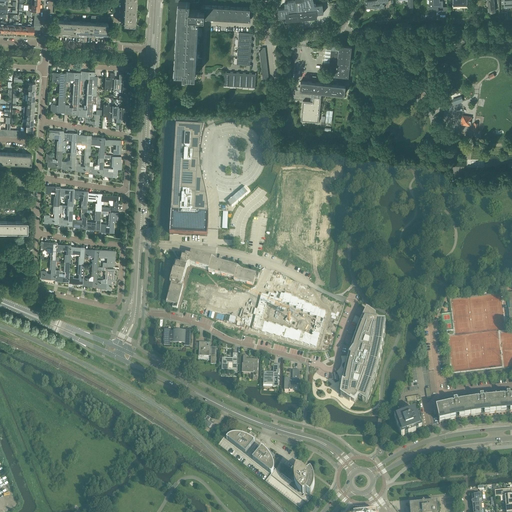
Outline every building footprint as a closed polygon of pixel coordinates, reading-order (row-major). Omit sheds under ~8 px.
[(125,4),(124,10),(135,11),(136,0),(124,0),(125,1),(124,1),(124,4),(125,4)] [(204,16),(204,17),(248,19),(251,20),(251,15),(250,15),(250,7),(249,7),(206,5),(202,5),(202,0),(198,0),(198,1),(196,1),(195,1),(194,0),(176,0),(176,1),(179,1),(179,2),(178,15),(175,64),(175,65),(175,72),(180,72),(183,72),(183,75),(183,77),(186,77),(186,76),(189,76),(195,76),(198,23),(199,16),(200,16),(204,16)] [(295,0),(296,0),(288,1),(288,2),(285,2),(285,3),(285,8),(278,9),(279,18),(286,17),(287,20),(317,17),(317,14),(324,13),(323,4),(316,5),(315,2),(316,2),(315,2),(314,2),(313,0),(295,0)] [(376,0),(366,1),(366,8),(367,8),(367,7),(374,6),(375,9),(384,8),(384,1),(388,1),(388,2),(388,0),(376,0)] [(430,0),(430,6),(428,6),(428,10),(431,10),(431,14),(428,14),(428,19),(447,18),(447,5),(445,5),(445,6),(443,6),(443,0),(440,0),(439,0),(430,0)] [(487,0),(489,9),(488,9),(489,12),(495,12),(493,0),(487,0)] [(135,11),(124,10),(124,15),(123,19),(124,19),(124,24),(135,25),(135,11)] [(91,16),(91,22),(93,22),(92,33),(98,33),(98,32),(100,32),(100,33),(103,33),(108,34),(108,23),(103,23),(96,23),(95,22),(95,16),(91,16)] [(67,31),(76,32),(76,21),(58,20),(57,31),(65,31),(65,30),(67,30),(67,31)] [(84,32),(92,33),(93,22),(91,22),(76,21),(76,32),(82,32),(82,31),(84,31),(84,32)] [(28,25),(27,33),(33,34),(34,29),(40,29),(40,25),(34,25),(34,26),(30,26),(30,24),(28,24),(28,25)] [(301,81),(300,89),(307,89),(307,90),(312,90),(311,101),(309,101),(305,101),(303,101),(303,103),(301,120),(319,122),(321,97),(322,93),(322,92),(337,93),(337,96),(343,97),(345,94),(346,86),(338,85),(338,84),(334,84),(334,77),(336,78),(348,79),(350,68),(352,47),(339,45),(339,47),(339,50),(331,50),(329,65),(333,65),(332,77),(331,84),(315,82),(316,76),(312,76),(311,82),(308,81),(308,82),(301,81)] [(73,93),(79,94),(81,72),(73,72),(73,73),(67,73),(67,72),(67,71),(67,73),(66,73),(66,80),(70,80),(71,79),(75,79),(74,81),(73,93)] [(81,72),(79,94),(81,94),(82,81),(85,81),(85,78),(89,78),(88,83),(87,94),(97,95),(98,76),(95,76),(95,71),(87,71),(87,73),(81,72),(81,71),(81,72)] [(59,85),(59,92),(65,93),(66,80),(66,73),(59,72),(59,74),(53,74),(53,72),(52,82),(53,82),(60,82),(60,85),(59,85)] [(110,87),(113,87),(114,87),(114,78),(115,73),(110,72),(110,73),(110,78),(108,77),(105,77),(105,89),(105,88),(106,88),(106,89),(107,89),(107,88),(110,88),(110,87)] [(119,89),(122,89),(123,80),(123,74),(119,74),(119,79),(117,79),(117,78),(114,78),(114,87),(113,87),(113,90),(114,90),(115,90),(116,91),(116,90),(119,90),(119,89)] [(122,89),(122,92),(123,92),(123,91),(124,91),(124,92),(125,92),(125,91),(127,92),(127,90),(131,90),(132,76),(128,75),(128,76),(128,81),(125,80),(123,80),(122,89)] [(50,112),(64,112),(65,104),(65,93),(59,92),(59,95),(57,95),(59,95),(58,105),(55,105),(55,104),(51,103),(50,112)] [(70,114),(78,115),(78,106),(79,94),(73,93),(72,102),(73,102),(73,106),(69,106),(69,104),(65,104),(64,112),(64,114),(65,114),(65,112),(70,113),(70,114)] [(78,106),(78,115),(78,116),(79,116),(79,115),(84,115),(84,117),(92,117),(93,104),(96,104),(97,95),(87,94),(86,104),(88,104),(87,108),(83,108),(83,106),(78,106)] [(112,121),(112,117),(113,106),(112,106),(109,106),(109,105),(106,104),(105,104),(104,104),(103,116),(106,116),(106,115),(108,116),(108,120),(108,121),(112,121)] [(121,122),(121,119),(121,108),(118,107),(118,106),(115,106),(115,105),(114,105),(114,106),(113,106),(113,105),(112,105),(112,106),(113,106),(112,117),(114,118),(114,117),(117,117),(116,122),(121,122)] [(121,119),(123,119),(123,118),(125,119),(125,123),(125,124),(129,124),(130,109),(126,109),(126,108),(124,108),(124,107),(123,107),(122,107),(121,107),(121,108),(121,119)] [(463,115),(461,124),(470,125),(471,117),(463,115)] [(207,203),(204,186),(203,182),(200,164),(201,146),(205,128),(176,127),(170,235),(207,237),(208,220),(207,203)] [(57,140),(57,150),(62,150),(63,140),(63,134),(64,131),(55,130),(55,132),(49,131),(49,138),(58,138),(58,140),(57,140)] [(62,150),(62,152),(65,152),(66,140),(71,140),(71,153),(76,153),(77,150),(77,146),(77,145),(77,142),(77,136),(77,135),(78,133),(69,132),(69,133),(69,134),(63,134),(63,140),(62,150)] [(77,142),(77,145),(85,145),(85,146),(85,155),(90,155),(91,145),(91,138),(91,137),(91,135),(83,135),(83,136),(77,136),(77,142)] [(91,138),(91,145),(100,145),(100,147),(99,147),(98,157),(104,157),(104,154),(104,151),(105,145),(105,139),(105,137),(97,137),(97,139),(91,138)] [(105,139),(105,145),(112,145),(112,143),(116,144),(116,148),(114,148),(113,154),(121,154),(122,140),(105,139)] [(53,167),(61,167),(62,161),(62,152),(62,150),(57,150),(56,158),(57,158),(57,160),(55,160),(55,159),(52,159),(52,154),(48,153),(47,165),(53,165),(53,167)] [(1,162),(16,163),(16,153),(1,152),(1,162)] [(16,153),(16,163),(31,164),(32,154),(16,153)] [(62,161),(61,167),(67,168),(67,169),(75,170),(76,159),(76,154),(76,153),(71,153),(70,160),(67,161),(62,161)] [(76,159),(75,170),(81,170),(81,171),(89,172),(89,165),(90,162),(90,156),(90,155),(85,155),(84,165),(85,165),(85,166),(80,166),(81,163),(78,163),(79,159),(76,159)] [(103,168),(103,174),(108,175),(108,176),(117,176),(117,169),(121,169),(122,161),(121,161),(121,157),(112,156),(112,166),(113,166),(113,168),(103,168)] [(89,165),(89,172),(95,172),(95,174),(103,174),(103,168),(104,157),(98,157),(98,164),(94,166),(93,166),(89,165)] [(317,269),(330,177),(327,174),(283,168),(280,171),(270,248),(272,252),(314,271),(317,269)] [(231,191),(223,197),(230,206),(234,203),(235,204),(251,192),(259,185),(255,181),(252,177),(250,179),(248,176),(231,191)] [(54,196),(53,206),(59,206),(59,205),(60,196),(60,189),(60,186),(46,186),(46,193),(51,194),(51,191),(55,192),(55,196),(54,196)] [(68,205),(73,206),(73,198),(74,192),(74,189),(66,188),(66,190),(60,189),(60,196),(65,196),(65,194),(70,194),(69,199),(68,199),(68,205)] [(81,208),(87,208),(87,200),(88,194),(88,191),(79,191),(79,192),(74,192),(73,198),(79,198),(79,196),(83,196),(83,201),(82,201),(81,208)] [(96,203),(95,210),(101,210),(101,206),(101,200),(102,201),(102,195),(102,193),(93,193),(93,194),(88,194),(87,200),(92,201),(93,198),(97,199),(97,203),(96,203)] [(101,210),(103,211),(110,211),(110,210),(118,210),(119,196),(104,195),(102,195),(102,201),(109,201),(109,200),(113,200),(112,204),(110,204),(110,207),(101,206),(101,210)] [(59,217),(58,223),(64,224),(64,225),(68,225),(72,225),(72,219),(73,206),(68,205),(67,216),(68,216),(68,220),(63,219),(63,217),(59,217)] [(50,223),(58,223),(59,217),(59,213),(59,206),(53,206),(53,213),(54,213),(54,217),(49,217),(50,215),(44,214),(44,221),(50,221),(50,223)] [(72,219),(72,225),(78,226),(78,227),(86,228),(86,221),(87,208),(81,208),(81,218),(82,218),(82,220),(72,219)] [(86,221),(86,228),(92,228),(91,230),(100,230),(100,224),(101,213),(101,210),(95,210),(95,220),(96,220),(96,222),(86,221)] [(100,224),(100,230),(106,230),(106,232),(114,232),(114,222),(117,222),(118,213),(109,212),(109,224),(100,224)] [(0,231),(13,232),(14,221),(6,221),(4,221),(0,220),(0,231)] [(14,221),(13,232),(28,232),(28,221),(23,221),(23,222),(21,222),(21,221),(14,221)] [(43,243),(42,249),(46,250),(46,251),(51,252),(50,259),(56,259),(56,252),(57,252),(57,245),(57,242),(49,242),(49,243),(43,243)] [(57,245),(57,252),(61,252),(61,250),(66,250),(66,254),(65,254),(65,255),(65,261),(70,261),(70,254),(70,248),(71,248),(71,247),(71,246),(71,245),(63,244),(63,246),(57,245)] [(70,248),(70,254),(74,254),(80,254),(80,256),(78,256),(78,257),(78,263),(84,264),(84,257),(85,250),(85,249),(85,247),(77,247),(77,248),(71,248),(70,248)] [(85,250),(84,257),(88,257),(88,255),(94,255),(94,257),(94,259),(93,258),(92,266),(97,266),(98,257),(99,249),(90,249),(90,250),(85,250)] [(99,249),(98,257),(107,257),(107,258),(107,262),(103,262),(103,267),(107,267),(107,266),(115,266),(116,250),(99,249)] [(190,266),(209,271),(234,278),(234,279),(254,285),(255,279),(258,280),(259,275),(256,274),(256,276),(237,271),(237,269),(211,262),(212,261),(192,255),(191,259),(186,257),(185,260),(182,259),(181,263),(179,264),(179,265),(176,264),(171,284),(173,285),(167,304),(173,305),(172,308),(177,309),(183,287),(182,286),(187,267),(188,267),(189,266),(190,266)] [(47,279),(55,279),(55,270),(56,259),(50,259),(50,269),(50,273),(46,273),(46,271),(41,270),(41,277),(47,277),(47,279)] [(55,275),(55,279),(61,279),(61,281),(69,281),(69,275),(70,261),(65,261),(64,271),(65,272),(65,273),(60,273),(60,270),(55,270),(55,275)] [(75,283),(82,284),(83,277),(84,264),(78,263),(78,274),(73,275),(69,275),(69,281),(75,282),(75,283)] [(89,286),(96,286),(97,280),(97,266),(92,266),(92,276),(89,278),(83,277),(82,284),(89,284),(89,286)] [(97,280),(96,286),(102,287),(102,288),(111,289),(111,286),(111,285),(111,281),(115,281),(115,276),(114,276),(114,269),(106,268),(105,279),(102,280),(97,280)] [(253,324),(252,330),(251,330),(251,331),(252,331),(252,329),(258,332),(258,333),(259,331),(265,334),(265,335),(266,335),(266,333),(273,336),(272,337),(273,337),(273,335),(280,338),(280,339),(281,337),(287,340),(287,341),(288,339),(294,342),(294,343),(295,343),(295,341),(301,344),(301,345),(302,345),(302,343),(309,346),(308,347),(309,348),(310,345),(316,348),(315,349),(316,349),(316,348),(317,348),(316,348),(318,342),(319,342),(319,341),(318,341),(320,335),(321,335),(320,334),(322,328),(323,328),(322,327),(324,321),(325,322),(325,321),(324,321),(325,315),(326,315),(327,315),(325,314),(326,311),(326,312),(320,310),(320,308),(319,308),(319,309),(312,307),(313,305),(312,306),(306,304),(306,302),(306,301),(305,302),(299,301),(299,298),(298,299),(292,297),(293,295),(292,295),(292,296),(285,294),(286,292),(285,291),(284,295),(278,293),(278,292),(277,292),(276,296),(270,294),(270,293),(269,293),(268,296),(262,294),(261,296),(261,297),(259,303),(257,309),(257,310),(255,316),(255,317),(253,323),(253,324)] [(341,392),(341,396),(344,398),(347,400),(350,402),(351,401),(354,403),(358,398),(359,399),(363,402),(365,403),(367,404),(368,400),(370,396),(371,393),(372,389),(374,385),(375,382),(376,378),(377,374),(378,370),(379,366),(380,362),(381,358),(382,355),(383,351),(383,347),(384,342),(385,338),(385,334),(386,330),(386,327),(385,326),(385,322),(375,321),(376,316),(370,312),(364,308),(359,318),(362,320),(363,321),(362,324),(361,327),(359,326),(357,325),(356,325),(353,333),(351,341),(348,348),(346,354),(346,355),(349,356),(347,362),(347,363),(346,364),(345,363),(343,370),(344,370),(342,375),(344,377),(343,379),(343,380),(343,383),(343,384),(342,388),(341,391),(341,392)] [(164,330),(164,341),(164,345),(170,345),(170,344),(184,344),(184,347),(190,347),(191,331),(185,331),(185,333),(171,332),(171,330),(165,330),(164,330)] [(211,357),(211,365),(216,365),(216,348),(206,348),(206,344),(200,344),(199,356),(211,357)] [(237,369),(237,354),(233,354),(233,359),(222,358),(222,371),(228,371),(232,371),(232,370),(233,370),(233,369),(237,369)] [(253,373),(253,378),(257,379),(258,360),(247,359),(247,356),(243,356),(243,372),(253,373)] [(273,365),(273,372),(264,372),(263,387),(278,388),(279,365),(273,365)] [(284,378),(284,390),(289,391),(292,391),(292,384),(299,384),(300,371),(293,371),(292,379),(290,379),(284,378)] [(505,399),(494,399),(495,414),(506,413),(506,410),(509,410),(510,412),(511,412),(511,398),(510,398),(510,396),(505,396),(505,399)] [(478,401),(468,403),(470,417),(481,415),(481,413),(484,412),(484,415),(495,414),(494,399),(484,400),(483,398),(478,399),(478,401)] [(470,417),(468,403),(457,404),(457,402),(452,403),(452,405),(450,406),(436,409),(439,423),(456,419),(455,417),(458,416),(459,418),(470,417)] [(398,416),(394,418),(396,422),(397,425),(398,429),(400,432),(401,436),(401,437),(405,435),(405,436),(408,435),(416,432),(419,431),(418,430),(422,429),(421,426),(422,425),(422,426),(422,421),(421,421),(419,417),(420,416),(421,416),(420,412),(419,412),(416,412),(415,410),(411,411),(408,412),(408,411),(407,412),(405,413),(404,413),(401,414),(400,414),(401,415),(398,416)] [(205,420),(202,424),(203,424),(209,429),(212,425),(209,423),(209,422),(208,422),(210,419),(208,417),(205,420)] [(231,437),(230,437),(228,438),(227,439),(226,440),(245,454),(255,442),(254,442),(253,441),(253,440),(252,440),(251,439),(250,438),(248,438),(247,437),(245,436),(243,436),(242,436),(240,435),(238,435),(236,435),(235,436),(233,436),(231,437)] [(268,453),(267,452),(266,451),(265,450),(264,449),(263,449),(262,448),(252,460),(271,475),(272,474),(272,472),(273,471),(273,469),(273,467),(273,466),(273,464),(272,462),(272,460),(271,458),(270,457),(270,455),(268,453)] [(297,488),(298,489),(299,490),(300,492),(301,493),(303,494),(304,495),(305,494),(306,493),(307,492),(311,495),(312,493),(313,492),(314,490),(314,488),(314,486),(314,485),(314,483),(314,481),(314,479),(313,477),(313,476),(312,474),(311,473),(310,472),(309,473),(306,475),(305,474),(304,473),(303,472),(302,471),(300,470),(299,470),(298,470),(297,469),(296,471),(296,472),(295,473),(295,475),(294,476),(294,478),(294,480),(295,480),(296,481),(296,483),(296,484),(297,486),(297,488)] [(503,502),(505,502),(511,501),(511,495),(511,489),(495,491),(495,497),(503,497),(503,502)] [(471,493),(472,502),(476,501),(477,504),(481,504),(481,503),(483,503),(482,492),(471,493)] [(472,502),(473,510),(482,509),(481,504),(477,504),(476,501),(472,502)] [(410,506),(409,506),(410,511),(437,511),(437,503),(425,504),(423,503),(421,505),(410,506)]
